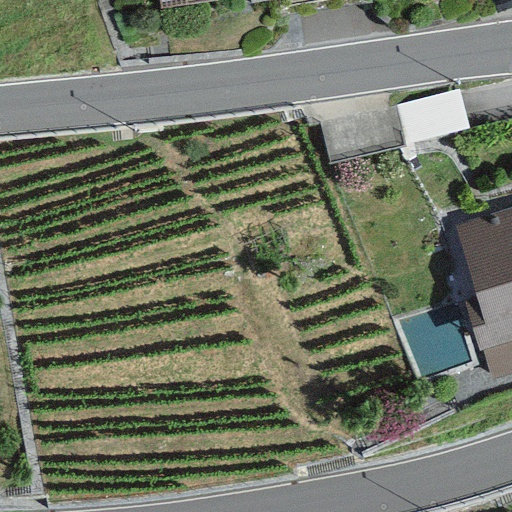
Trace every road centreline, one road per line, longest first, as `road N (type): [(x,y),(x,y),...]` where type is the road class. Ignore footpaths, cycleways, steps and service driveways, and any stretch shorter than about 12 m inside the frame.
road 1 (tertiary): [(511,48),(0,110)]
road 2 (tertiary): [(357,511),(511,463)]
